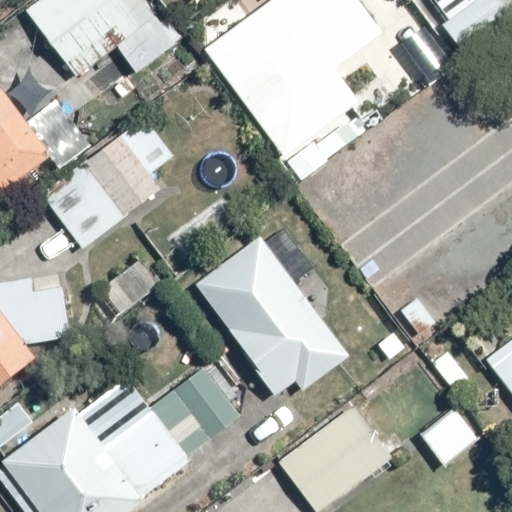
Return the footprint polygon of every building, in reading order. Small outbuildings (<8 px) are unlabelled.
[(39,0),(25,10),(75,76),(116,45),(137,73),(174,44),(141,0),(39,0)] [(385,31),(362,0),(263,0),(199,46),(281,159),(360,102),(335,67),(385,31)] [(0,191),(50,155),(0,88),(0,191)] [(172,156),(143,118),(40,195),(81,249),(159,190),(147,174),(172,156)] [(193,284),(272,395),(294,381),(300,391),(349,355),(259,236),(193,284)] [(94,286),(118,318),(158,287),(135,256),(94,286)] [(0,381),(34,357),(24,344),(68,335),(58,274),(0,280),(0,381)] [(444,342),(422,361),(458,401),(480,382),(444,342)] [(511,342),(489,360),(511,389),(511,342)] [(0,458),(0,460),(37,511),(121,511),(243,421),(202,368),(98,442),(72,405),(0,458)] [(318,511),(392,458),(355,407),(279,462),(316,511),(318,511)] [(476,440),(452,410),(421,435),(445,465),(476,440)]
